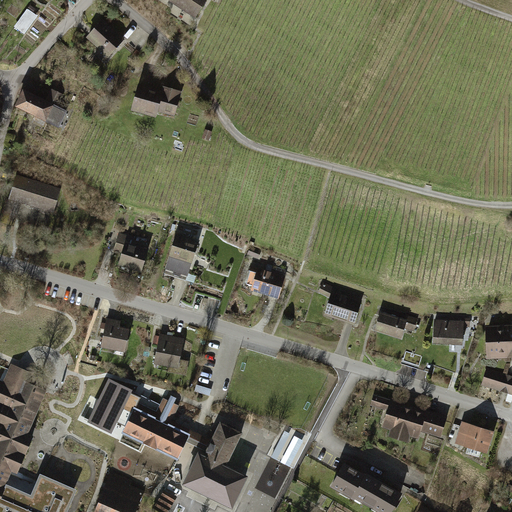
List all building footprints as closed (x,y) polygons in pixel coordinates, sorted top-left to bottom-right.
[(160,0),(159,2),(189,21),(202,0),(160,0)] [(26,31),(39,13),(29,5),(15,24),(26,31)] [(121,40),(99,19),(82,37),(104,58),(121,40)] [(50,93),(20,81),(8,108),(38,121),(50,93)] [(156,91),(133,85),(126,111),(151,118),(152,113),(171,118),(177,94),(156,88),(156,91)] [(58,189),(15,175),(1,217),(14,221),(19,204),(49,214),(58,189)] [(191,242),(167,235),(161,257),(184,264),(191,242)] [(141,251),(117,243),(109,265),(134,273),(141,251)] [(245,272),(249,273),(243,290),(273,300),(281,277),(247,265),(245,272)] [(349,326),(357,301),(331,292),(333,287),(319,282),(315,294),(325,297),(319,316),(349,326)] [(401,320),(374,312),(368,332),(396,341),(400,329),(412,333),(416,318),(403,314),(401,320)] [(117,320),(101,318),(95,349),(119,353),(123,330),(115,328),(117,320)] [(459,321),(429,320),(428,344),(458,346),(459,321)] [(511,323),(480,325),(482,361),(511,358),(511,323)] [(178,339),(153,335),(148,365),(173,369),(178,339)] [(30,427),(46,390),(29,383),(31,378),(25,376),(26,372),(12,365),(4,383),(0,381),(0,511),(64,511),(74,490),(42,476),(33,497),(5,486),(11,473),(10,473),(11,470),(17,472),(33,436),(23,432),(26,425),(30,427)] [(62,367),(53,382),(65,390),(75,375),(62,367)] [(511,376),(485,369),(480,386),(511,395),(511,376)] [(160,403),(108,378),(88,420),(110,430),(116,418),(125,423),(122,428),(178,455),(185,440),(205,450),(210,439),(171,420),(178,404),(163,397),(160,403)] [(437,438),(444,417),(370,393),(366,405),(380,409),(375,426),(387,431),(385,437),(404,443),(406,438),(414,440),(417,432),(437,438)] [(232,507),(248,474),(226,463),(242,430),(220,419),(210,439),(205,450),(204,452),(197,448),(181,482),(232,507)] [(490,432),(459,422),(452,445),(483,454),(490,432)] [(386,511),(396,494),(339,463),(325,488),(370,511),(386,511)] [(131,481),(113,473),(106,490),(105,489),(95,511),(135,511),(143,492),(129,486),(131,481)] [(165,489),(162,493),(170,501),(174,497),(165,489)]
